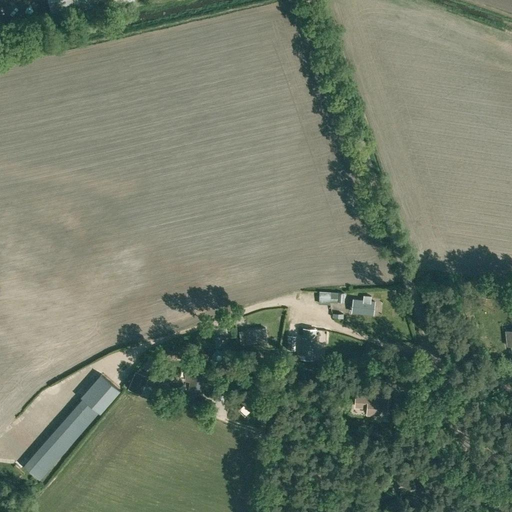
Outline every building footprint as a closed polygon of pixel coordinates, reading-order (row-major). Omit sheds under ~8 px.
[(374,301),(353,299),(352,311),(373,313),(374,301)] [(241,343),(267,340),(265,327),(245,330),(246,337),(240,338),(241,343)] [(313,358),(316,329),(304,328),(301,357),(313,358)] [(296,336),(289,335),(288,349),(295,350),(296,336)] [(161,362),(153,354),(144,363),(152,370),(161,362)] [(202,394),(202,391),(206,371),(188,367),(185,381),(189,382),(188,391),(202,394)] [(129,385),(128,388),(141,393),(142,391),(148,376),(135,370),(129,385)] [(83,398),(25,465),(39,478),(98,411),(100,412),(120,390),(101,373),(81,396),(83,398)] [(260,394),(252,386),(239,399),(245,405),(245,407),(247,409),(249,409),(250,410),(260,401),(261,402),(266,397),(262,393),(260,394)] [(357,390),(356,405),(368,406),(368,411),(379,412),(380,406),(386,407),(387,399),(381,398),(381,395),(377,395),(377,392),(357,390)] [(402,491),(416,488),(413,479),(411,480),(408,469),(397,473),(402,491)]
